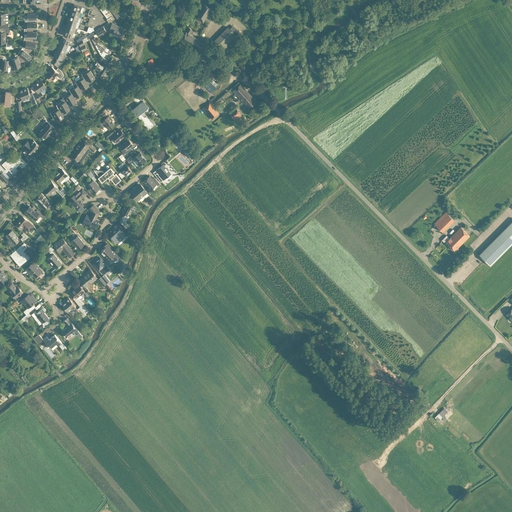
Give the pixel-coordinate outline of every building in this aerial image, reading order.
[(122,11),(130,6),(126,0),(118,6),(122,11)] [(211,8),(204,3),(195,17),(203,23),(206,19),(205,18),(211,8)] [(72,6),(71,9),(80,12),(82,7),(74,4),(73,6),(72,6)] [(100,9),(107,18),(112,15),(105,5),(100,9)] [(70,14),(78,17),(80,12),(71,9),(70,11),(71,12),(70,14)] [(38,15),(37,15),(37,13),(32,13),(32,10),(34,10),(25,10),(25,15),(27,15),(27,19),(32,19),(37,19),(37,18),(38,18),(38,17),(38,16),(38,15)] [(118,14),(117,14),(113,10),(110,12),(116,19),(120,16),(118,14)] [(5,23),(5,21),(5,13),(0,13),(0,27),(4,28),(8,28),(8,23),(5,23)] [(38,24),(37,24),(37,22),(32,22),(32,19),(27,19),(25,19),(25,25),(27,25),(27,28),(27,29),(32,29),(37,29),(37,27),(38,27),(38,26),(38,25),(38,24)] [(77,28),(79,23),(77,22),(67,19),(66,22),(68,22),(67,24),(75,27),(77,28)] [(118,25),(112,23),(109,30),(113,31),(113,33),(120,37),(124,29),(117,27),(118,25)] [(65,26),(64,29),(73,32),(76,33),(77,28),(75,27),(67,24),(66,27),(65,26)] [(224,51),(238,36),(241,33),(233,25),(230,28),(229,27),(214,42),(224,51)] [(103,26),(96,30),(95,31),(98,35),(106,30),(103,26)] [(37,34),(37,33),(37,32),(32,32),(32,29),(27,29),(27,28),(24,28),(24,34),(27,34),(27,38),(32,38),(37,38),(37,36),(38,36),(38,35),(38,34),(37,34)] [(198,51),(201,47),(204,43),(189,34),(192,29),(189,28),(181,40),(198,51)] [(71,38),(73,32),(64,29),(63,32),(64,32),(63,35),(71,38)] [(60,38),(59,41),(68,45),(70,40),(63,36),(62,39),(60,38)] [(36,45),(36,44),(36,43),(31,42),(32,38),(27,38),(24,38),(23,43),(26,43),(25,47),(30,48),(35,49),(35,47),(36,47),(36,46),(37,46),(37,45),(36,45)] [(59,44),(58,46),(66,50),(68,45),(59,41),(58,43),(59,44)] [(116,59),(109,54),(104,51),(105,48),(97,43),(96,45),(101,54),(101,55),(113,63),(116,59)] [(56,48),(55,51),(64,55),(66,50),(58,46),(57,48),(56,48)] [(31,58),(30,58),(30,57),(31,56),(27,53),(30,48),(25,47),(23,47),(18,53),(19,54),(25,59),(27,61),(28,60),(29,60),(30,60),(30,59),(31,59),(31,58)] [(65,58),(66,56),(64,55),(55,51),(54,53),(55,54),(54,56),(57,58),(56,60),(57,61),(54,64),(58,68),(61,64),(62,65),(66,59),(65,58)] [(20,67),(21,66),(19,61),(25,59),(19,54),(15,55),(16,57),(12,59),(14,65),(15,68),(17,68),(18,68),(19,68),(19,67),(20,67)] [(97,59),(104,63),(110,67),(113,63),(101,55),(101,54),(97,59)] [(5,70),(6,70),(6,69),(7,70),(8,64),(14,65),(12,59),(12,58),(7,57),(7,56),(3,55),(3,59),(2,62),(1,69),(3,69),(3,70),(4,70),(5,70)] [(96,61),(95,64),(107,72),(110,67),(104,63),(102,65),(96,61)] [(105,76),(107,72),(95,64),(93,66),(95,68),(99,70),(98,72),(105,76)] [(58,68),(56,70),(52,66),(49,70),(46,74),(53,80),(56,76),(59,78),(60,78),(61,78),(62,78),(64,75),(64,74),(62,70),(61,70),(58,68)] [(86,71),(81,74),(84,78),(88,84),(92,82),(91,80),(95,78),(90,70),(87,72),(86,71)] [(216,88),(217,88),(224,82),(212,70),(202,79),(200,77),(198,79),(201,82),(211,93),(216,88)] [(76,81),(75,82),(77,86),(78,86),(81,92),(82,92),(86,90),(85,88),(89,86),(88,84),(84,78),(81,80),(78,76),(74,78),(76,81)] [(41,91),(46,87),(41,80),(33,85),(37,91),(36,92),(33,93),(35,100),(43,94),(41,91)] [(72,84),(68,86),(70,89),(69,89),(71,94),(75,100),(80,97),(79,96),(82,94),(82,92),(81,92),(78,86),(77,86),(75,88),(72,84)] [(243,100),(250,108),(257,102),(240,84),(233,91),(242,101),(243,100)] [(22,100),(30,97),(33,105),(36,103),(32,92),(30,93),(27,88),(19,91),(22,100)] [(11,103),(14,103),(14,100),(14,95),(10,95),(11,92),(7,91),(6,91),(6,95),(0,94),(0,96),(0,98),(0,103),(2,103),(2,102),(5,102),(5,104),(11,105),(11,103)] [(132,110),(149,130),(155,125),(152,122),(143,111),(148,106),(143,100),(136,92),(130,95),(138,104),(132,110)] [(62,97),(64,100),(69,108),(74,105),(73,104),(76,101),(75,100),(71,94),(68,95),(68,94),(62,97)] [(56,105),(58,107),(63,116),(67,113),(66,111),(70,109),(69,108),(64,100),(62,101),(61,102),(56,105)] [(212,119),(219,113),(210,102),(202,108),(212,119)] [(60,119),(64,117),(63,116),(58,107),(55,109),(55,110),(50,113),(54,119),(56,124),(61,121),(60,119)] [(236,108),(229,112),(234,120),(241,116),(236,108)] [(101,128),(102,128),(105,125),(108,129),(110,128),(115,124),(110,119),(111,118),(109,115),(108,116),(105,113),(102,116),(104,119),(102,121),(99,123),(100,125),(100,126),(100,127),(101,128)] [(44,126),(38,133),(45,140),(48,136),(55,127),(46,120),(42,125),(44,126)] [(113,131),(107,136),(110,141),(113,138),(117,143),(126,135),(120,129),(115,133),(113,131)] [(70,155),(74,158),(81,163),(91,149),(94,152),(96,148),(83,138),(70,155)] [(121,150),(125,155),(127,153),(131,150),(129,148),(133,144),(129,139),(125,142),(122,145),(124,148),(121,150)] [(184,146),(181,143),(182,142),(179,139),(174,144),(177,147),(179,145),(182,148),(184,146)] [(40,146),(33,140),(31,143),(28,140),(23,146),(26,148),(26,149),(24,152),(24,151),(23,151),(26,157),(30,153),(33,155),(40,146)] [(98,141),(95,144),(103,150),(106,147),(98,141)] [(196,156),(188,148),(184,152),(192,160),(196,156)] [(137,154),(135,151),(127,158),(130,162),(134,159),(139,165),(146,160),(140,152),(137,154)] [(20,156),(18,158),(19,160),(17,162),(22,168),(27,163),(20,156)] [(13,163),(8,158),(6,160),(8,164),(11,167),(22,179),(26,175),(21,169),(19,171),(14,165),(13,163)] [(2,164),(8,170),(9,170),(14,175),(12,177),(17,183),(22,179),(11,167),(8,164),(6,160),(2,164)] [(122,170),(118,173),(122,178),(126,175),(132,171),(129,167),(124,161),(121,163),(122,164),(124,166),(121,168),(122,170)] [(159,175),(157,177),(161,181),(164,179),(165,181),(172,175),(163,164),(156,171),(159,175)] [(99,177),(98,177),(99,178),(102,182),(110,176),(111,177),(110,178),(115,184),(121,180),(118,176),(116,174),(114,175),(113,173),(114,172),(110,167),(104,173),(102,171),(93,170),(99,177)] [(94,175),(93,174),(89,170),(88,168),(86,171),(91,178),(94,175)] [(62,169),(54,176),(58,180),(60,182),(64,178),(67,180),(70,177),(67,175),(65,172),(62,169)] [(2,173),(0,174),(0,175),(6,182),(9,180),(2,173)] [(158,185),(160,183),(157,180),(155,178),(153,180),(150,176),(143,181),(150,189),(156,184),(158,185)] [(93,193),(100,187),(97,184),(94,180),(87,186),(93,193)] [(49,195),(58,187),(55,184),(51,181),(48,184),(49,184),(43,189),(47,193),(49,195)] [(76,188),(73,191),(76,194),(75,194),(70,199),(78,208),(84,203),(80,199),(82,198),(87,193),(84,190),(82,188),(78,184),(75,188),(76,188)] [(130,192),(133,196),(137,200),(147,192),(145,189),(141,185),(139,187),(138,185),(130,192)] [(47,208),(52,204),(41,192),(38,195),(41,197),(39,199),(38,197),(35,200),(39,204),(44,209),(46,207),(47,208)] [(124,214),(120,222),(126,228),(129,226),(125,222),(129,215),(128,215),(132,208),(135,210),(137,207),(133,205),(132,204),(127,201),(121,213),(124,214)] [(87,215),(82,223),(94,229),(96,224),(94,223),(100,212),(94,204),(89,209),(92,213),(90,216),(87,215)] [(30,206),(25,212),(29,215),(35,220),(40,215),(42,217),(43,217),(44,215),(38,209),(36,211),(32,208),(30,206)] [(446,212),(434,224),(442,232),(454,220),(446,212)] [(28,221),(27,220),(23,216),(21,219),(20,218),(15,223),(19,226),(22,229),(23,227),(29,232),(34,226),(28,221)] [(511,220),(480,254),(491,265),(511,243),(511,220)] [(73,225),(70,227),(76,234),(79,231),(73,225)] [(116,242),(118,244),(125,238),(126,239),(129,236),(122,229),(121,230),(120,228),(117,225),(113,228),(116,230),(114,232),(113,231),(110,233),(111,234),(110,235),(112,238),(111,239),(115,243),(115,244),(116,242)] [(39,226),(36,230),(41,234),(43,236),(47,232),(46,232),(39,226)] [(446,235),(442,240),(451,249),(452,249),(451,249),(452,248),(454,251),(458,247),(469,236),(461,227),(449,238),(446,235)] [(7,240),(12,246),(19,240),(17,239),(18,238),(12,230),(6,235),(9,238),(7,240)] [(83,246),(85,244),(82,240),(78,236),(71,242),(74,246),(78,250),(81,247),(82,245),(83,246)] [(71,249),(62,238),(57,242),(56,242),(54,243),(54,245),(59,252),(62,249),(66,253),(69,257),(74,253),(71,249)] [(24,243),(14,251),(10,254),(20,266),(24,263),(30,258),(23,250),(27,247),(24,243)] [(104,248),(100,251),(104,255),(108,260),(112,257),(116,260),(120,256),(111,246),(107,243),(103,247),(104,248)] [(56,268),(62,263),(54,253),(48,258),(56,268)] [(96,261),(93,263),(103,275),(101,277),(106,283),(109,281),(104,274),(107,272),(110,269),(100,257),(97,260),(96,261)] [(36,277),(42,271),(39,267),(36,264),(37,264),(34,261),(30,265),(26,269),(29,272),(30,271),(36,277)] [(80,280),(83,283),(86,287),(90,292),(92,292),(93,283),(92,281),(97,277),(93,273),(90,269),(85,274),(86,275),(80,280)] [(101,277),(98,279),(103,286),(106,283),(101,277)] [(11,293),(15,298),(23,292),(18,286),(17,288),(12,282),(8,286),(7,287),(11,292),(11,293)] [(79,285),(71,292),(74,296),(75,296),(73,298),(77,302),(80,307),(80,306),(83,304),(84,303),(78,296),(80,294),(81,295),(85,292),(83,289),(79,285)] [(25,297),(21,301),(23,303),(24,302),(28,307),(27,308),(30,311),(35,307),(33,304),(33,303),(37,301),(34,297),(32,298),(30,296),(29,294),(25,297)] [(62,305),(68,312),(72,309),(76,306),(72,301),(69,297),(65,300),(67,301),(62,305)] [(83,304),(80,306),(86,313),(88,312),(89,311),(83,304)] [(80,307),(77,309),(83,316),(86,313),(80,306),(80,307)] [(33,313),(32,314),(35,318),(37,317),(42,323),(43,323),(43,325),(44,327),(43,327),(44,326),(46,325),(49,323),(50,322),(50,321),(49,319),(49,318),(44,312),(46,310),(44,307),(37,313),(36,311),(33,313)] [(29,312),(22,318),(24,321),(31,315),(29,312)] [(73,331),(76,334),(80,338),(82,336),(76,329),(76,328),(71,321),(67,318),(63,321),(66,324),(67,324),(69,325),(61,331),(65,335),(66,337),(73,331)] [(39,334),(34,338),(40,346),(45,342),(46,343),(50,348),(57,343),(59,346),(62,343),(58,338),(55,334),(49,339),(47,336),(43,339),(39,334)]
